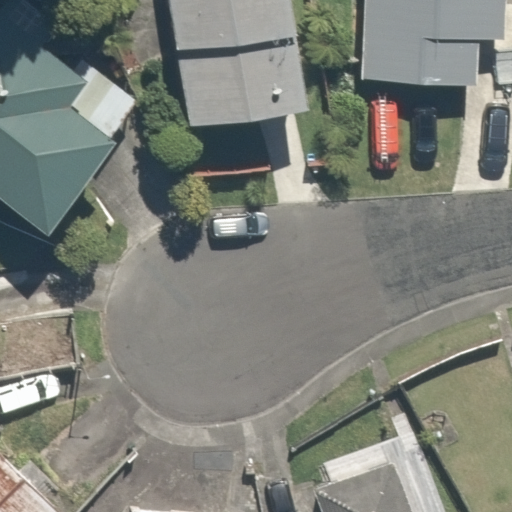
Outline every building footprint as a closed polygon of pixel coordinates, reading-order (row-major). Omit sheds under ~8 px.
[(0,0),(0,195),(33,221),(132,90),(19,0),(0,0)] [(278,0),(160,0),(177,116),(292,100),(278,0)] [(495,0),(353,0),(350,75),(468,82),(471,33),(494,35),(495,0)] [(0,511),(55,511),(59,509),(0,445),(0,511)] [(411,511),(387,445),(293,478),(305,511),(411,511)]
